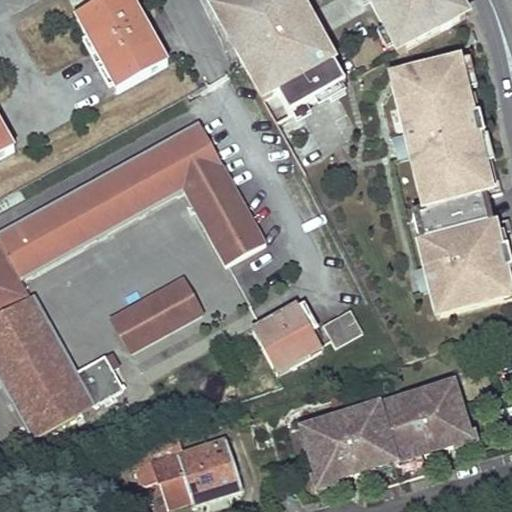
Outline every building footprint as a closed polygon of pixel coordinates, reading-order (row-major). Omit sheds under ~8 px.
[(71,0),(69,1),(75,12),(91,3),(89,0),(71,0)] [(167,67),(130,0),(111,0),(76,20),(117,95),(167,67)] [(345,88),(297,0),(208,0),(213,10),(221,6),(227,18),(220,22),(240,63),(250,58),(256,70),(248,75),(264,103),(277,95),(289,119),(345,88)] [(466,20),(455,0),(368,0),(398,56),(466,20)] [(227,18),(221,6),(213,10),(220,22),(227,18)] [(500,252),(493,225),(485,227),(479,200),(486,199),(490,198),(477,142),(485,140),(480,118),(472,120),(462,80),(474,78),(470,62),(407,77),(402,88),(406,107),(399,109),(405,137),(411,159),(417,185),(425,183),(432,211),(424,212),(420,213),(426,242),(419,244),(425,270),(431,292),(437,319),(504,303),(497,276),(505,275),(511,272),(511,269),(507,250),(500,252)] [(406,107),(402,88),(394,89),(399,109),(406,107)] [(0,160),(13,153),(0,128),(0,160)] [(225,269),(266,248),(200,129),(0,239),(0,378),(35,442),(123,394),(113,374),(120,371),(113,358),(76,379),(21,280),(183,192),(225,269)] [(411,159),(405,137),(392,140),(398,162),(411,159)] [(432,211),(425,183),(417,185),(424,212),(432,211)] [(493,225),(486,199),(479,200),(485,227),(493,225)] [(426,242),(420,213),(412,215),(419,244),(426,242)] [(431,292),(425,270),(415,273),(420,295),(431,292)] [(511,301),(505,275),(497,276),(504,303),(511,301)] [(202,315),(184,282),(112,321),(130,354),(202,315)] [(319,333),(305,307),(299,311),(313,336),(319,333)] [(299,311),(298,309),(253,333),(273,371),(286,363),(291,371),(323,354),(313,336),(299,311)] [(363,336),(350,314),(323,329),(335,351),(363,336)] [(278,378),(291,371),(286,363),(273,371),(278,378)] [(462,411),(455,387),(449,388),(457,412),(461,411),(462,411)] [(469,440),(461,411),(457,412),(449,388),(306,431),(313,455),(309,456),(318,486),(319,489),(337,484),(354,480),(353,476),(369,471),(394,463),(419,456),(435,451),(436,455),(453,450),(470,444),(469,440)] [(112,443),(138,428),(132,417),(106,432),(112,443)] [(313,455),(306,431),(301,433),(308,457),(309,456),(313,455)] [(455,455),(478,449),(475,438),(469,440),(470,444),(453,450),(455,455)] [(242,491),(227,443),(182,458),(177,440),(147,449),(158,483),(160,487),(165,485),(173,511),(192,505),(193,507),(242,491)] [(158,483),(147,449),(135,453),(141,472),(144,471),(149,486),(158,483)] [(395,469),(421,462),(419,456),(394,463),(395,469)] [(371,476),(395,469),(394,463),(369,471),(371,476)] [(315,497),(339,490),(337,484),(319,489),(318,486),(313,487),(315,497)] [(170,511),(173,511),(165,485),(160,487),(167,511),(170,511)]
